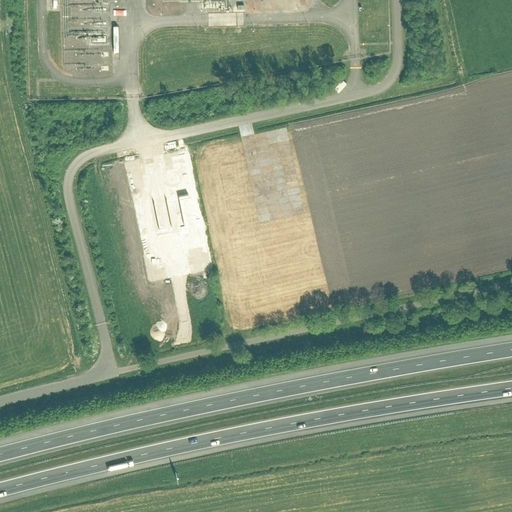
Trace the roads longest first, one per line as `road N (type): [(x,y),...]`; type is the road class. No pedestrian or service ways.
road 1 (unclassified): [(111,372),(69,203),(72,166),(112,146),(377,90),(397,63),(395,0)]
road 2 (motorway): [(511,350),(258,394),(0,454)]
road 3 (motorway): [(0,490),(213,438),(511,388)]
road 4 (unknown): [(143,26),(353,20)]
